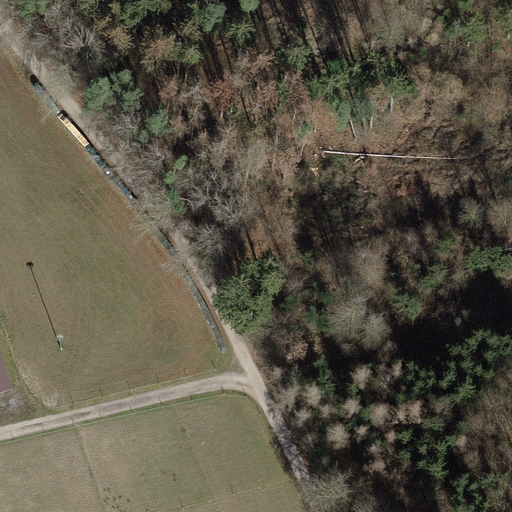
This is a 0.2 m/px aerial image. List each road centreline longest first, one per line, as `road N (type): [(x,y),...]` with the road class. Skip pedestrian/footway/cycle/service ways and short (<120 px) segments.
road 1 (track): [(257,379),(0,5)]
road 2 (track): [(257,379),(0,433)]
road 3 (track): [(319,511),(257,379)]
